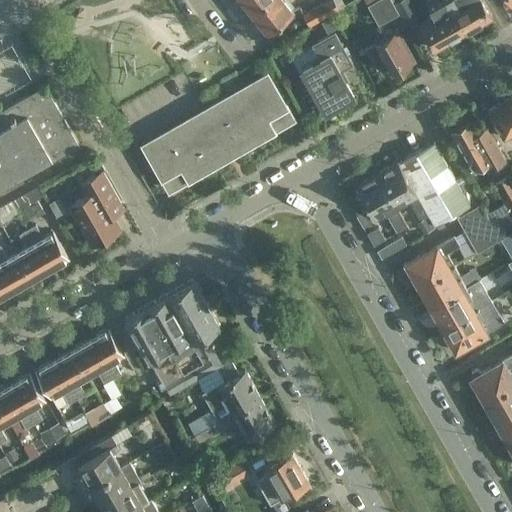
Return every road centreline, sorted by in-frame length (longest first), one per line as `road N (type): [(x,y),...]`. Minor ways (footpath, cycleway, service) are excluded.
road 1 (residential): [(492,511),(298,176)]
road 2 (residential): [(210,226),(375,511)]
road 3 (unclassified): [(298,176),(511,47)]
road 4 (unclassified): [(0,340),(210,226)]
